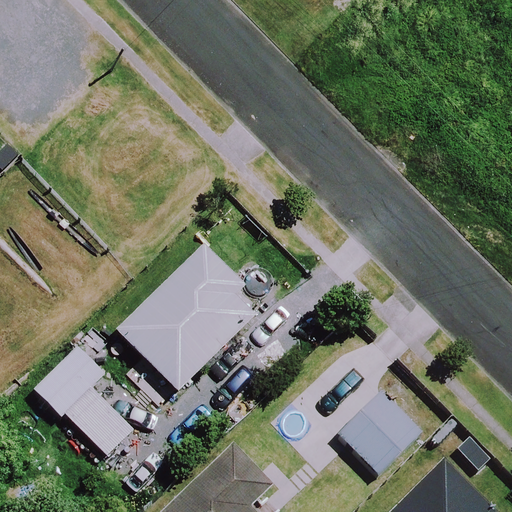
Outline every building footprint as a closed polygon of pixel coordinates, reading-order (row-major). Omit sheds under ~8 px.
[(239,293),(201,254),(113,340),(172,400),(248,325),(227,304),(239,293)] [(75,356),(35,393),(30,399),(53,423),(58,417),(102,463),(128,438),(84,393),(98,380),(75,356)] [(420,444),(379,399),(336,438),(377,483),(420,444)] [(268,493),(231,453),(165,511),(262,511),(255,504),(268,493)] [(483,511),(441,469),(397,511),(483,511)]
